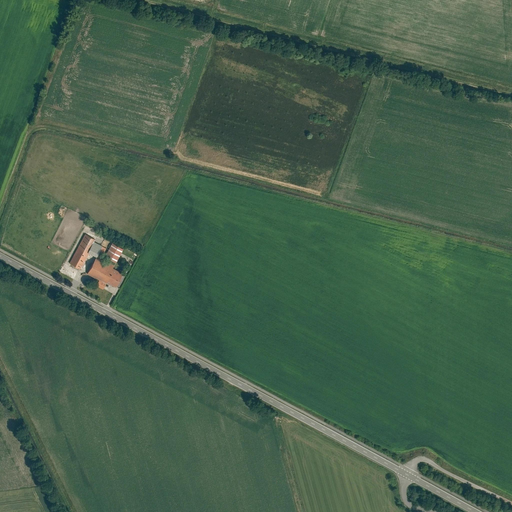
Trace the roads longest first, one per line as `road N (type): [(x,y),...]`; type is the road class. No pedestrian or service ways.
road 1 (tertiary): [(407,474),(0,255)]
road 2 (track): [(149,0),(511,91)]
